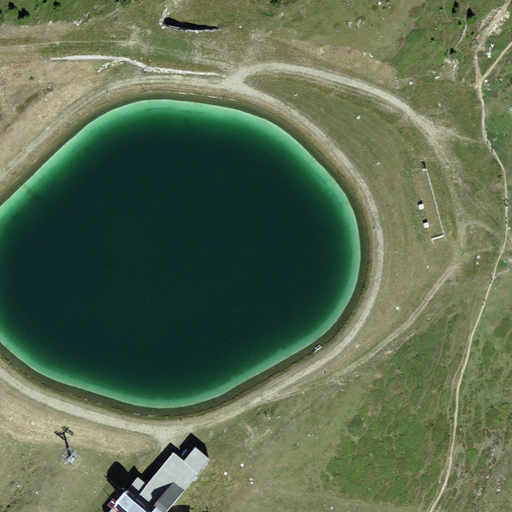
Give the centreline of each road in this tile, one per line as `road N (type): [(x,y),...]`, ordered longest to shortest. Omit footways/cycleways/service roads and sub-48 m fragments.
road 1 (track): [(0,370),(58,404),(128,425),(199,425),(341,346),(372,296),(379,233),(366,191),(308,123),(242,88),(167,78),(115,84)]
road 2 (track): [(115,84),(68,111),(0,175)]
